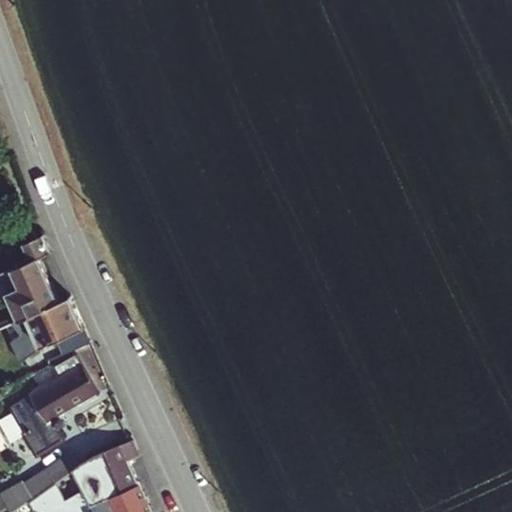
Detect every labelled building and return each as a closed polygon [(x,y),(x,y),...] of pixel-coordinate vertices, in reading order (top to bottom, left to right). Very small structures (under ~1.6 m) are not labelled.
[(37,258),(50,252),(41,233),(34,237),(26,217),(0,229),(0,237),(6,250),(21,243),(29,260),(12,267),(4,251),(0,252),(0,296),(1,300),(7,298),(17,319),(57,301),(37,258)] [(0,325),(0,347),(33,332),(46,362),(88,343),(79,320),(68,296),(57,301),(17,319),(0,325)] [(79,365),(73,354),(21,386),(27,396),(79,365)] [(96,394),(79,365),(27,396),(9,407),(37,454),(61,441),(50,422),(96,394)] [(130,439),(118,444),(92,455),(77,466),(72,469),(81,491),(62,499),(55,481),(54,483),(48,486),(35,496),(29,500),(34,511),(92,511),(90,506),(107,498),(136,486),(136,485),(125,460),(137,455),(130,439)] [(72,469),(77,466),(70,453),(45,471),(54,483),(55,481),(72,469)] [(146,511),(136,486),(107,498),(90,506),(92,511),(146,511)]
